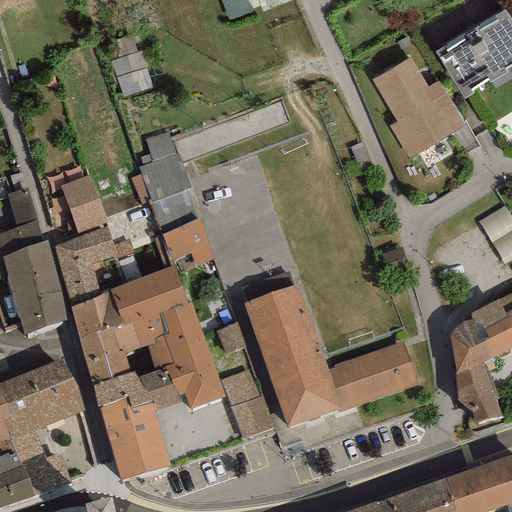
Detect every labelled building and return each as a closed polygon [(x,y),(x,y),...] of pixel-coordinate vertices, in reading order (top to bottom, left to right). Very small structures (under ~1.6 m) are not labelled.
[(435,52),(464,99),(473,93),(471,89),(488,80),(489,83),(506,73),(504,69),(511,63),(511,23),(504,10),(435,52)] [(124,91),(152,82),(140,48),(112,58),(124,91)] [(389,126),(408,158),(465,125),(438,80),(428,86),(409,56),(370,79),(395,122),(389,126)] [(153,162),(140,167),(155,216),(194,204),(172,130),(146,138),(153,162)] [(59,186),(77,234),(107,222),(89,175),(59,186)] [(24,336),(66,320),(59,291),(47,241),(42,243),(35,220),(26,188),(7,195),(16,227),(13,228),(0,233),(0,279),(6,277),(24,336)] [(511,218),(506,207),(484,219),(496,241),(511,232),(511,218)] [(197,221),(161,235),(170,260),(190,252),(196,266),(213,259),(197,221)] [(53,247),(71,307),(110,291),(123,285),(106,228),(53,247)] [(161,313),(186,304),(173,265),(123,285),(110,291),(122,324),(123,326),(131,324),(140,348),(148,345),(148,346),(154,344),(153,340),(162,336),(167,334),(161,313)] [(297,284),(242,304),(286,428),(337,410),(338,413),(416,385),(401,342),(333,367),(333,368),(328,370),(297,284)] [(79,340),(122,324),(110,291),(71,307),(70,308),(79,340)] [(497,299),(470,314),(470,320),(462,323),(453,329),(449,336),(454,371),(456,400),(470,412),(475,423),(500,417),(495,400),(482,366),(481,363),(511,347),(511,293),(499,301),(497,299)] [(224,398),(190,303),(186,304),(161,313),(167,334),(162,336),(153,340),(154,344),(148,346),(146,347),(154,371),(164,367),(178,396),(183,394),(186,400),(190,410),(224,398)] [(124,355),(140,348),(131,324),(123,326),(122,324),(79,340),(92,386),(130,374),(124,355)] [(225,356),(246,349),(238,326),(217,333),(225,356)] [(76,384),(61,359),(0,383),(0,393),(11,420),(3,423),(9,438),(10,441),(33,432),(83,411),(76,384)] [(485,365),(482,366),(495,400),(497,399),(485,365)] [(154,412),(186,400),(183,394),(178,396),(164,367),(154,371),(137,377),(134,372),(130,374),(92,386),(97,409),(99,408),(127,399),(129,407),(151,403),(154,412)] [(249,371),(221,382),(227,400),(241,440),(273,429),(249,371)] [(0,441),(9,438),(3,423),(11,420),(0,393),(0,441)] [(121,481),(170,466),(154,412),(151,403),(129,407),(127,399),(99,408),(121,481)] [(33,432),(10,441),(14,453),(33,496),(70,484),(57,454),(44,459),(33,432)] [(0,508),(33,496),(14,453),(8,457),(6,454),(0,456),(0,508)] [(511,454),(375,503),(378,511),(485,511),(511,502),(511,454)] [(86,511),(114,511),(111,497),(84,504),(86,511)] [(378,511),(375,503),(349,511),(378,511)]
